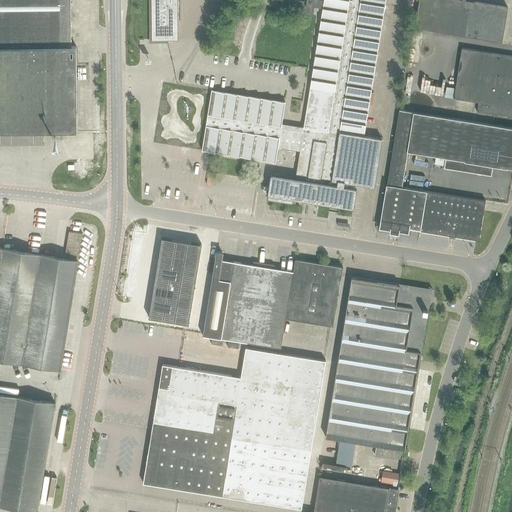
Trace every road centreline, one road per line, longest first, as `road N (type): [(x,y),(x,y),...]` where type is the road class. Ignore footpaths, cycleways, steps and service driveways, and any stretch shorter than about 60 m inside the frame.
road 1 (unclassified): [(488,267),(117,207)]
road 2 (tertiary): [(69,511),(117,207)]
road 3 (unclassified): [(416,511),(450,372),(488,267)]
road 4 (tertiary): [(117,207),(114,0)]
